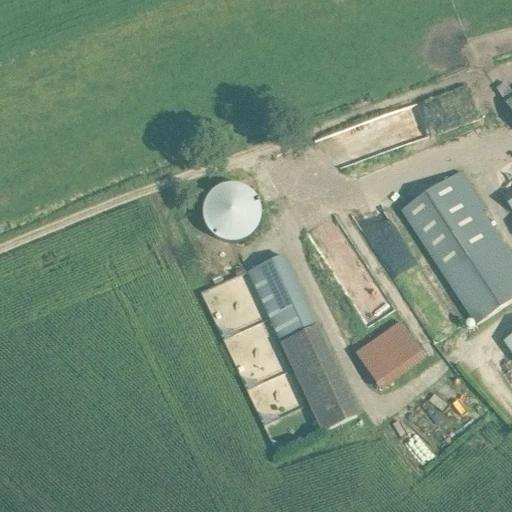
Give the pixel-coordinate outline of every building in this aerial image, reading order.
[(511,303),(511,254),(472,194),(476,192),(464,174),(461,176),(459,173),(401,212),(476,327),(511,303)] [(261,231),(249,180),(202,192),(214,242),(261,231)] [(511,190),(503,197),(511,209),(511,190)] [(249,274),(281,343),(316,327),(284,257),(249,274)] [(400,321),(354,352),(380,389),(426,358),(400,321)] [(511,337),(503,344),(511,355),(511,337)]
